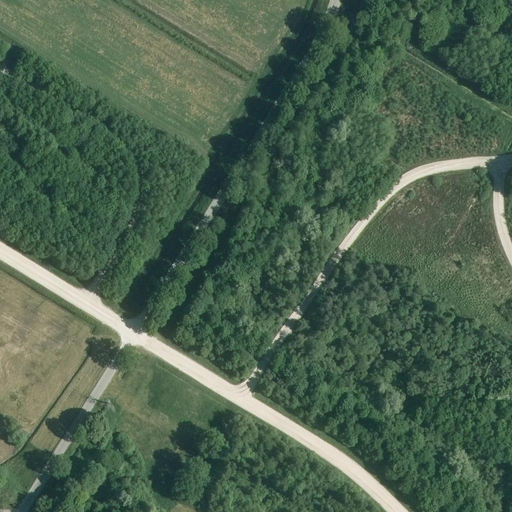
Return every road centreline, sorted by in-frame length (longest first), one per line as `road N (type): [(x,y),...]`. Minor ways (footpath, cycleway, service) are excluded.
road 1 (track): [(397,511),(355,468),(0,250)]
road 2 (track): [(497,162),(424,170),(384,199),(242,399)]
road 3 (unknown): [(0,70),(88,119),(136,166),(130,227),(84,303)]
